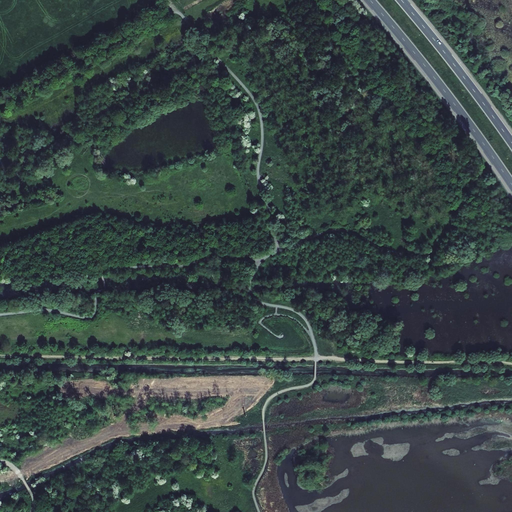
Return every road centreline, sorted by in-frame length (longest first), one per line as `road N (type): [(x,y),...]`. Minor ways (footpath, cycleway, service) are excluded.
road 1 (motorway): [(369,0),(511,184)]
road 2 (motorway): [(511,143),(401,0)]
